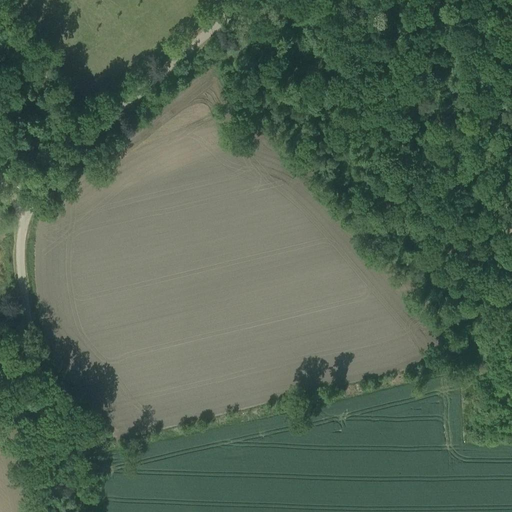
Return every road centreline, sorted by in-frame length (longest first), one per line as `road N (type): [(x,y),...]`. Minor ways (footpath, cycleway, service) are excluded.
road 1 (tertiary): [(24,222),(45,178),(74,148),(250,0)]
road 2 (tertiary): [(52,511),(23,296),(24,222)]
